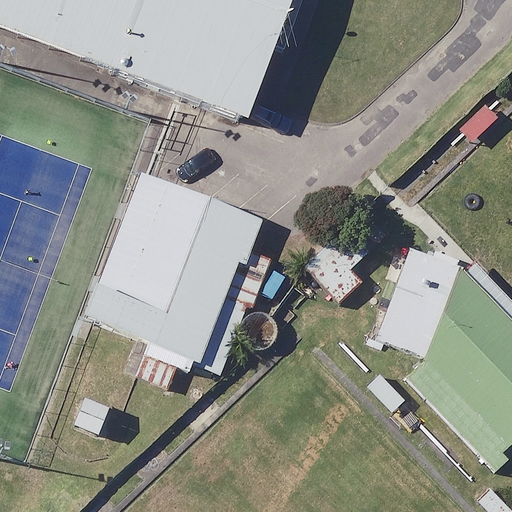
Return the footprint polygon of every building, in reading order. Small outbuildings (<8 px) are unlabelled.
[(254,0),(0,0),(0,79),(198,152),(254,0)] [(221,241),(104,199),(44,364),(160,406),(221,241)] [(371,253),(349,228),(307,267),(340,303),(363,282),(353,270),(371,253)] [(511,438),(511,401),(415,303),(334,382),(449,500),(511,438)] [(84,398),(74,429),(103,439),(113,407),(84,398)]
